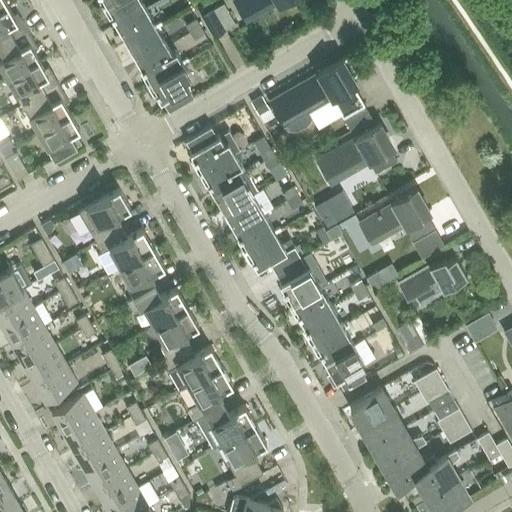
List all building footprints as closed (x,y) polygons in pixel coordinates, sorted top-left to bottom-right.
[(110,0),(102,5),(109,17),(111,16),(115,23),(145,6),(142,0),(110,0)] [(234,0),(244,16),(256,9),(258,13),(277,2),(278,3),(283,0),(234,0)] [(224,3),(215,8),(227,29),(236,24),(224,3)] [(17,19),(7,4),(0,7),(0,43),(27,28),(21,17),(17,19)] [(156,24),(145,6),(115,23),(127,42),(162,22),(161,21),(156,24)] [(215,8),(203,15),(215,36),(227,29),(215,8)] [(190,31),(200,25),(196,18),(186,24),(190,31)] [(162,23),(162,22),(127,42),(138,61),(168,44),(157,26),(162,23)] [(200,25),(190,31),(194,38),(204,32),(200,25)] [(34,39),(27,28),(0,43),(0,64),(7,76),(39,58),(30,42),(34,39)] [(172,51),(168,44),(138,61),(142,68),(139,70),(146,82),(188,58),(188,57),(182,60),(176,49),(172,51)] [(305,80),(269,100),(279,117),(282,115),(286,122),(290,129),(292,129),(294,129),(297,128),(299,128),(305,124),(307,122),(308,121),(309,119),(310,117),(307,111),(332,97),(342,114),(351,129),(372,117),(349,77),(357,72),(347,55),(318,72),(318,73),(305,81),(305,80)] [(48,73),(39,58),(7,76),(22,103),(59,82),(52,71),(48,73)] [(188,58),(146,82),(153,94),(156,93),(160,100),(162,99),(168,110),(194,95),(188,84),(190,83),(186,76),(190,73),(184,62),(189,59),(188,58)] [(65,93),(59,82),(22,103),(38,130),(70,112),(61,95),(65,93)] [(261,95),(251,101),(259,114),(269,108),(261,95)] [(75,131),(79,128),(70,112),(38,130),(54,157),(81,142),(75,131)] [(0,133),(9,128),(0,114),(0,133)] [(379,123),(317,159),(326,174),(334,169),(339,178),(369,161),(375,171),(375,172),(397,159),(386,140),(388,139),(379,123)] [(194,159),(191,160),(198,172),(240,148),(229,128),(217,135),(211,124),(185,139),(192,150),(190,151),(194,159)] [(6,134),(0,137),(0,148),(2,151),(13,145),(6,134)] [(264,135),(253,141),(260,153),(270,147),(264,135)] [(264,160),(275,154),(270,147),(260,153),(264,160)] [(247,170),(243,163),(242,164),(236,152),(241,149),(240,148),(198,172),(205,185),(208,183),(212,190),(247,170)] [(16,150),(5,157),(18,178),(28,172),(16,150)] [(275,154),(264,160),(269,167),(279,161),(275,154)] [(54,157),(36,168),(40,175),(58,164),(54,157)] [(247,170),(212,190),(223,209),(258,189),(247,170)] [(286,198),(297,193),(293,185),(282,191),(286,198)] [(96,240),(121,226),(115,215),(130,206),(119,187),(79,210),(96,240)] [(359,219),(373,244),(374,243),(373,241),(404,223),(405,225),(407,224),(413,236),(433,224),(426,213),(430,211),(416,187),(391,200),(392,202),(380,209),(379,208),(376,209),(377,211),(361,220),(360,219),(359,219)] [(259,190),(258,189),(223,209),(234,229),(264,211),(272,206),(262,188),(259,190)] [(297,193),(286,198),(291,206),(301,200),(297,193)] [(332,209),(319,216),(326,228),(338,221),(332,209)] [(264,211),(234,229),(238,236),(235,237),(243,249),(280,228),(280,227),(274,230),(264,211)] [(49,218),(41,223),(47,231),(51,229),(53,224),(49,218)] [(337,223),(326,229),(331,238),(342,232),(337,223)] [(120,265),(153,246),(142,227),(127,236),(121,226),(96,240),(95,240),(102,251),(109,247),(120,265)] [(323,226),(316,230),(323,243),(330,239),(323,226)] [(435,227),(412,240),(422,256),(444,243),(435,227)] [(301,256),(290,238),(282,243),(276,232),(281,229),(280,228),(243,249),(250,262),(252,260),(257,267),(269,260),(275,271),(301,256)] [(54,258),(41,236),(30,243),(43,264),(54,258)] [(133,297),(155,285),(149,274),(164,265),(153,246),(120,265),(130,284),(126,286),(133,297)] [(301,256),(275,271),(281,281),(279,283),(283,290),(281,292),(288,304),(326,282),(327,281),(310,251),(301,256)] [(467,275),(455,255),(446,260),(444,256),(398,283),(407,298),(414,293),(419,302),(442,289),(467,275)] [(50,271),(59,266),(54,258),(46,263),(50,271)] [(19,263),(0,274),(0,299),(23,286),(17,277),(25,273),(19,263)] [(373,287),(384,281),(377,269),(366,276),(373,287)] [(59,290),(69,284),(64,276),(54,281),(59,290)] [(354,291),(364,286),(360,278),(350,284),(354,291)] [(326,282),(288,304),(295,316),(297,315),(302,322),(331,304),(321,286),(326,283),(326,282)] [(69,284),(59,290),(68,306),(78,300),(69,284)] [(155,285),(133,297),(139,308),(143,306),(154,324),(187,305),(176,286),(161,295),(155,285)] [(0,320),(2,324),(34,305),(23,286),(0,299),(0,320)] [(364,286),(354,291),(358,299),(368,293),(364,286)] [(331,304),(302,322),(305,329),(303,330),(310,342),(348,321),(347,320),(342,323),(331,304)] [(34,305),(2,324),(12,342),(44,324),(34,305)] [(187,305),(154,324),(164,343),(160,345),(167,356),(189,343),(183,333),(198,324),(187,305)] [(487,311),(466,324),(474,338),(496,326),(487,311)] [(81,328),(91,322),(86,313),(76,319),(81,328)] [(387,324),(382,317),(372,323),(376,330),(387,324)] [(396,328),(410,351),(410,352),(423,344),(409,320),(396,328)] [(348,321),(310,342),(317,355),(320,353),(324,360),(354,343),(343,325),(348,322),(348,321)] [(91,322),(81,328),(86,336),(96,331),(91,322)] [(23,361),(55,343),(44,324),(12,342),(23,361)] [(34,380),(66,361),(55,343),(23,361),(34,380)] [(167,356),(173,367),(169,370),(179,388),(188,383),(221,364),(210,345),(195,354),(189,343),(167,356)] [(324,360),(328,367),(325,369),(332,382),(338,379),(344,389),(366,377),(359,366),(365,363),(354,343),(324,360)] [(394,349),(399,357),(404,355),(399,346),(394,349)] [(111,368),(121,363),(112,347),(102,353),(111,368)] [(66,361),(34,380),(45,399),(77,381),(66,361)] [(139,371),(134,361),(128,363),(134,374),(139,371)] [(121,363),(111,368),(116,377),(126,371),(121,363)] [(201,415),(223,402),(217,392),(232,383),(221,364),(188,383),(199,401),(194,404),(201,415)] [(420,391),(442,378),(435,367),(413,380),(420,391)] [(442,378),(420,391),(426,402),(448,389),(442,378)] [(349,404),(361,424),(392,406),(380,386),(349,404)] [(498,405),(511,396),(511,395),(508,388),(504,390),(490,399),(494,407),(498,405)] [(62,429),(94,411),(83,391),(51,410),(62,429)] [(511,396),(498,405),(494,407),(511,436),(511,396)] [(131,415),(140,409),(135,400),(126,406),(131,415)] [(223,402),(201,415),(196,418),(213,447),(222,442),(255,423),(244,403),(229,412),(223,402)] [(392,406),(361,424),(372,444),(404,426),(392,406)] [(443,430),(465,417),(459,406),(437,419),(443,430)] [(140,409),(131,415),(136,423),(146,418),(140,409)] [(73,448),(105,429),(94,411),(62,429),(73,448)] [(465,417),(443,430),(449,441),(471,428),(465,417)] [(255,423),(222,442),(232,460),(228,462),(235,474),(257,461),(251,451),(266,442),(255,423)] [(384,464),(415,446),(425,439),(422,433),(410,437),(404,426),(372,444),(384,464)] [(84,466),(116,448),(105,429),(73,448),(84,466)] [(501,452),(496,443),(488,430),(477,437),(490,459),(501,452)] [(175,431),(164,437),(167,444),(179,438),(175,431)] [(501,452),(508,465),(511,462),(511,445),(507,436),(496,443),(501,452)] [(152,452),(162,446),(157,438),(147,443),(152,452)] [(162,446),(152,452),(157,461),(167,455),(162,446)] [(437,459),(436,459),(433,454),(421,456),(415,446),(384,464),(396,484),(415,473),(415,472),(437,459)] [(116,448),(84,466),(94,485),(126,467),(116,448)] [(415,472),(415,473),(426,492),(457,474),(451,463),(459,454),(456,448),(436,459),(437,459),(415,472)] [(241,484),(263,472),(257,461),(235,474),(241,484)] [(105,504),(137,486),(126,467),(94,485),(105,504)] [(0,489),(9,484),(0,468),(0,489)] [(457,474),(426,492),(437,511),(438,511),(469,495),(457,474)] [(174,490),(184,484),(178,475),(168,480),(174,490)] [(9,484),(0,489),(0,511),(3,511),(20,503),(9,484)] [(184,484),(174,490),(180,500),(190,494),(187,490),(184,484)] [(137,486),(105,504),(109,511),(134,511),(148,504),(137,486)] [(229,511),(281,511),(283,507),(282,506),(276,497),(267,502),(246,497),(237,495),(233,497),(229,511)]
